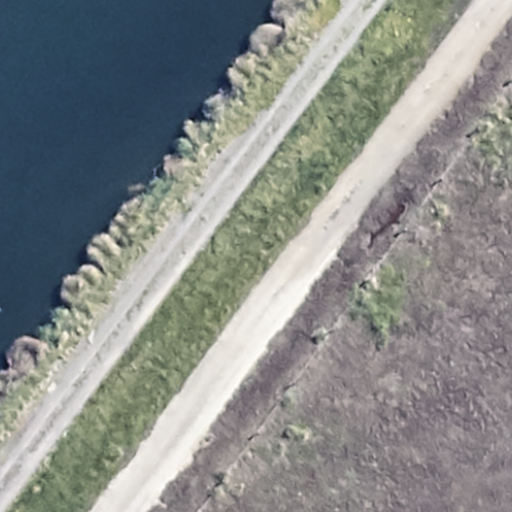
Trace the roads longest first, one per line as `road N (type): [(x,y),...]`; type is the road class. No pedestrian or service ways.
road 1 (track): [(498,0),(126,511)]
road 2 (track): [(363,0),(0,489)]
